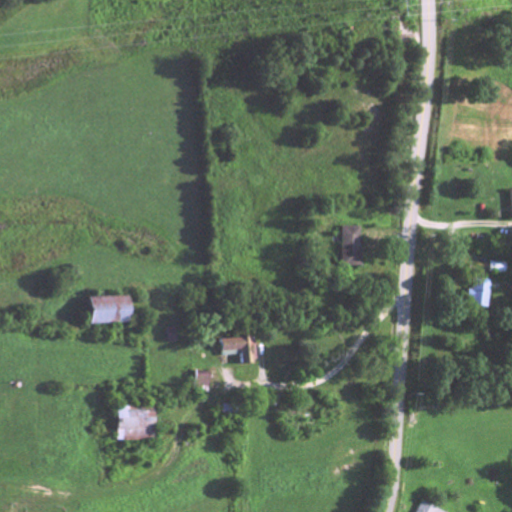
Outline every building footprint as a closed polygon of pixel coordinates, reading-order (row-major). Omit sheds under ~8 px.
[(361,229),(341,229),(340,269),(361,270),(361,229)] [(502,275),(502,264),(486,265),(486,275),(502,275)] [(487,282),(471,281),(470,304),(486,305),(487,282)] [(86,327),(127,326),(126,299),(85,300),(86,327)] [(216,343),(218,359),(237,357),(238,366),(255,363),(252,339),(216,343)] [(206,389),(207,375),(193,374),(192,389),(206,389)] [(150,409),(112,410),(113,443),(151,443),(150,409)]
